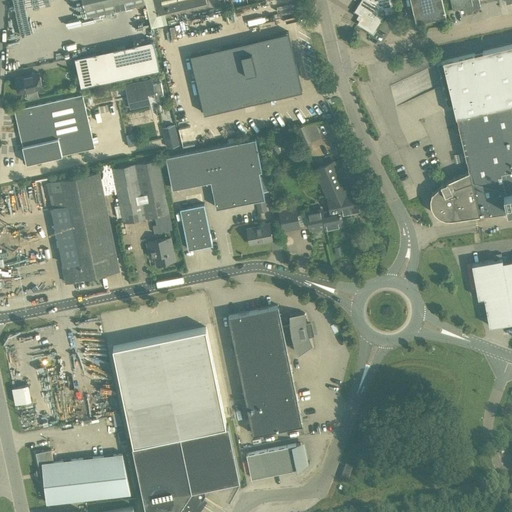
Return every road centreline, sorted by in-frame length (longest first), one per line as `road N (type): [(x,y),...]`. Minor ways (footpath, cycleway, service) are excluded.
road 1 (secondary): [(0,318),(257,267),(359,302)]
road 2 (unclassified): [(398,284),(406,227),(334,61)]
road 3 (unclassified): [(511,20),(334,61)]
road 4 (unclassified): [(347,421),(328,476),(309,493),(255,498),(239,511)]
road 5 (tertiary): [(511,494),(488,422),(510,358)]
